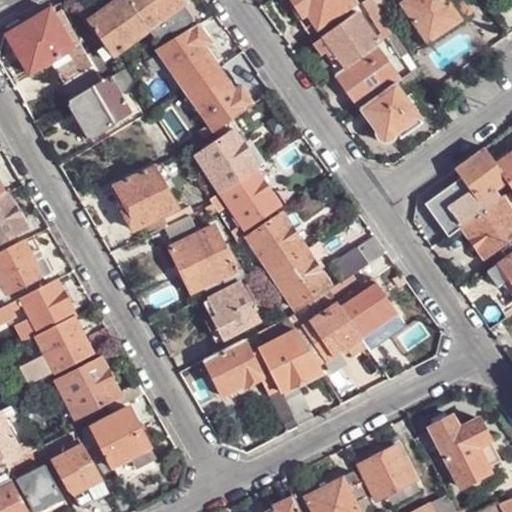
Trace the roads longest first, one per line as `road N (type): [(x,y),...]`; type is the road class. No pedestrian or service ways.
road 1 (residential): [(0,101),(223,484)]
road 2 (residential): [(223,484),(478,349)]
road 3 (residential): [(233,0),(374,199)]
road 4 (residential): [(374,199),(478,349)]
road 5 (residential): [(511,103),(374,199)]
